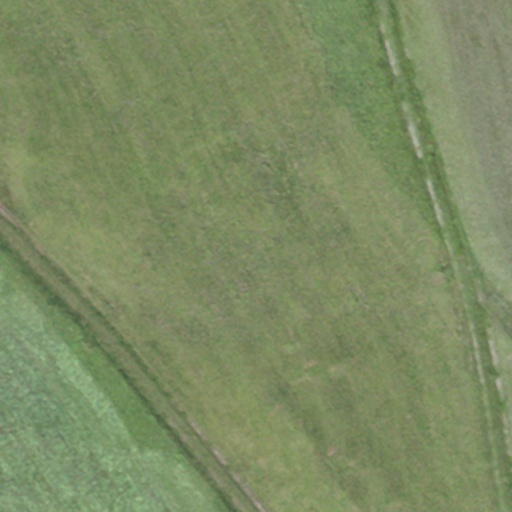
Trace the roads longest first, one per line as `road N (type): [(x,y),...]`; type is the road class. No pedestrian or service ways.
road 1 (track): [(367,0),(511,493)]
road 2 (track): [(275,511),(0,193)]
